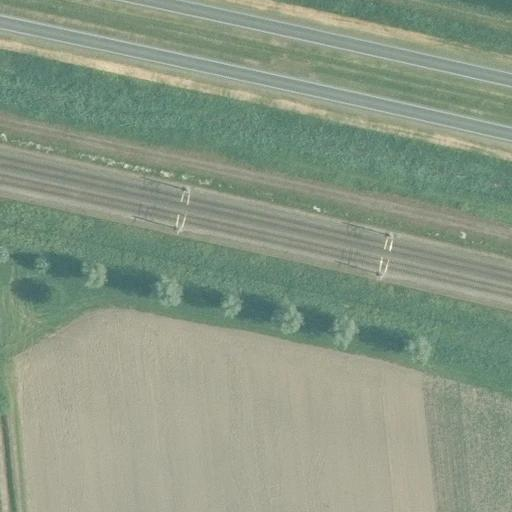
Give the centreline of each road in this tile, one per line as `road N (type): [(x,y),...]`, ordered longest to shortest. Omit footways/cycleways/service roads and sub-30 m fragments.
road 1 (trunk): [(0,23),(511,137)]
road 2 (track): [(0,124),(511,237)]
road 3 (trunk): [(511,83),(133,0)]
